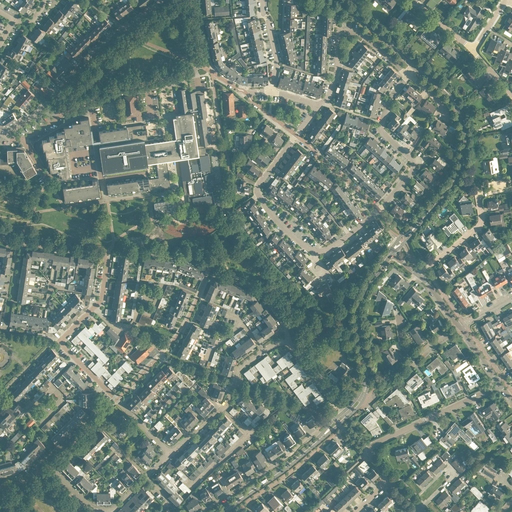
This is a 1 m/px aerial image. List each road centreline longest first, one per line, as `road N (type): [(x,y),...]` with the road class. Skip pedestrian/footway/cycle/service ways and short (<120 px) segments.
road 1 (residential): [(169,453),(60,341),(101,299),(104,256),(21,241)]
road 2 (tertiary): [(391,251),(453,181),(465,150),(453,101),(415,65)]
road 3 (tertiary): [(391,251),(361,296),(365,385),(346,413)]
road 4 (residential): [(287,342),(244,363),(222,409),(169,453)]
road 5 (residential): [(378,209),(412,169),(379,127),(407,74)]
road 6 (residential): [(318,105),(335,75),(340,30),(356,31),(407,74)]
road 7 (residential): [(295,135),(256,193),(315,251)]
road 8 (residential): [(60,114),(199,64)]
road 9 (residential): [(419,275),(481,223),(479,190),(511,185)]
road 10 (residential): [(321,436),(315,431),(202,511)]
road 11 (residential): [(369,449),(500,384)]
road 12 (residential): [(163,0),(57,91)]
road 13 (residential): [(238,511),(342,428)]
road 14 (tertiary): [(321,436),(220,511)]
